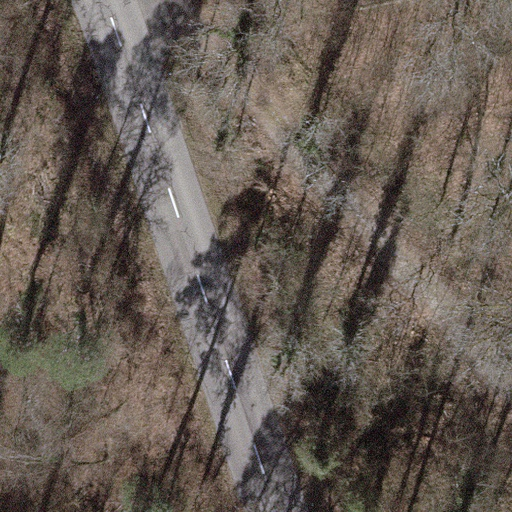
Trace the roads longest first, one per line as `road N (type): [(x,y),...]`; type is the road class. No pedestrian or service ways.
road 1 (tertiary): [(279,511),(109,0)]
road 2 (track): [(151,0),(194,29),(357,204),(511,391)]
